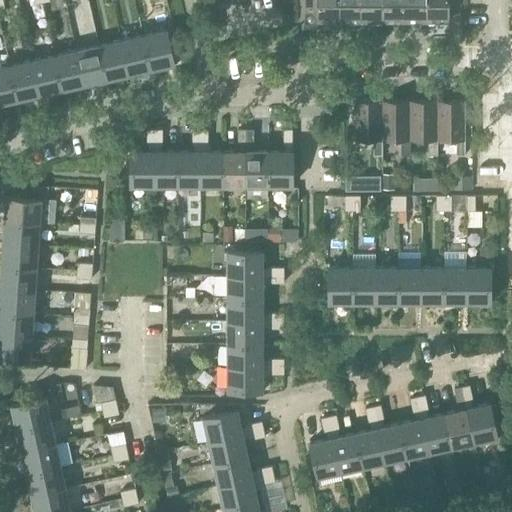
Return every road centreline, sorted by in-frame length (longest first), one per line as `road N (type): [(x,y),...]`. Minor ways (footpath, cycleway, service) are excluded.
road 1 (residential): [(301,511),(280,408),(511,356)]
road 2 (residential): [(308,96),(309,58),(492,57)]
road 3 (residential): [(0,153),(65,124),(207,97)]
